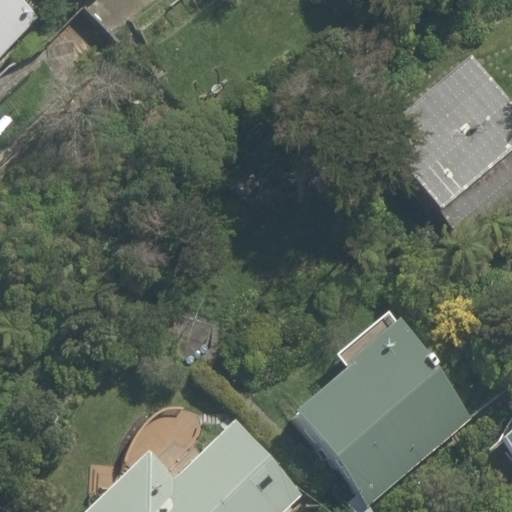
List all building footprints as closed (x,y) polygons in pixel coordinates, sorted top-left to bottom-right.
[(54,0),(74,20),(93,0),(54,0)] [(0,47),(18,30),(0,11),(0,47)] [(407,226),(511,133),(511,132),(447,59),(342,151),(407,226)] [(511,133),(407,226),(444,268),(511,207),(511,133)] [(350,511),(447,425),(359,328),(258,419),(341,511),(350,511)] [(272,511),(289,496),(216,422),(149,488),(117,455),(60,511),(272,511)]
